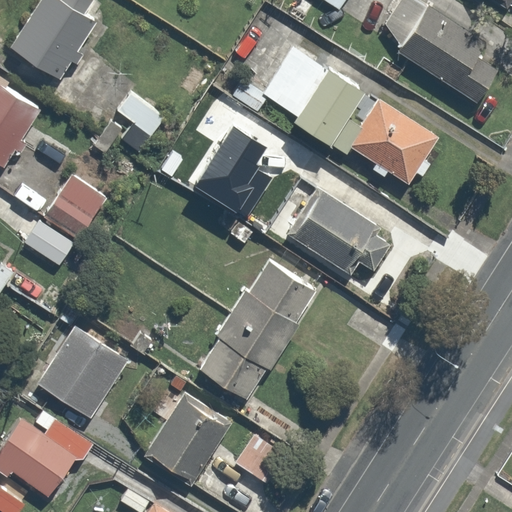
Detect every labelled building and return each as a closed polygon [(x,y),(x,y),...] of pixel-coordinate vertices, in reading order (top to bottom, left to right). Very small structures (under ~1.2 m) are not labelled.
[(26,0),(0,42),(1,43),(55,76),(95,12),(86,7),(90,0),(26,0)] [(391,0),(380,17),(392,37),(389,42),(474,96),(495,63),(470,47),(481,30),(433,0),(391,0)] [(288,42),(261,89),(288,105),(283,113),(342,148),(346,142),(374,92),(288,42)] [(212,62),(189,51),(173,86),(196,97),(212,62)] [(239,78),(230,92),(255,108),(264,94),(239,78)] [(41,108),(0,80),(0,163),(2,165),(41,108)] [(165,107),(127,84),(114,107),(130,116),(116,139),(138,152),(165,107)] [(437,128),(374,92),(346,142),(408,178),(437,128)] [(303,143),(264,120),(251,142),(290,165),(303,143)] [(66,168),(43,210),(82,231),(105,188),(66,168)] [(282,231),(346,269),(353,257),(366,264),(381,239),(374,235),(380,224),(310,183),(282,231)] [(31,216),(17,241),(54,262),(68,238),(31,216)] [(195,361),(249,393),(267,363),(271,365),(320,281),(262,247),(195,361)] [(0,288),(13,268),(0,259),(0,288)] [(71,316),(31,378),(86,414),(126,352),(71,316)] [(227,419),(175,388),(139,449),(191,480),(227,419)] [(287,413),(252,392),(239,414),(274,435),(287,413)] [(19,407),(17,409),(0,432),(0,469),(7,475),(12,470),(47,496),(79,452),(19,407)] [(298,455),(249,427),(229,461),(278,489),(298,455)] [(115,497),(134,509),(131,511),(177,511),(125,481),(115,497)]
